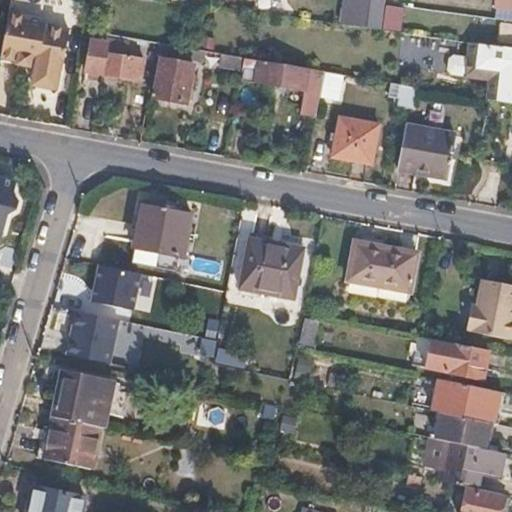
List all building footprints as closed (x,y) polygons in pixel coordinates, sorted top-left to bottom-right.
[(344,0),(342,26),(354,27),(383,31),(385,0),(344,0)] [(400,14),(401,0),(392,0),(392,13),(400,14)] [(511,0),(493,0),(492,19),(511,22),(511,0)] [(47,20),(27,16),(9,12),(0,55),(0,58),(18,62),(17,66),(29,68),(29,64),(36,65),(32,86),(55,91),(59,69),(62,70),(69,31),(46,27),(47,20)] [(101,75),(104,55),(106,44),(88,41),(83,71),(101,75)] [(511,105),(511,48),(504,48),(471,44),(468,57),(455,56),(450,59),(449,69),(450,74),(489,80),(487,101),(511,105)] [(203,62),(205,51),(190,48),(188,60),(203,62)] [(240,71),(243,57),(219,54),(218,66),(240,71)] [(141,72),(142,61),(104,55),(101,75),(135,80),(136,72),(141,72)] [(319,97),(324,71),(243,57),(240,71),(238,80),(304,91),(299,112),(314,116),(319,97)] [(184,105),(190,67),(160,61),(153,100),(184,105)] [(339,100),(345,74),(324,71),(319,97),(339,100)] [(389,83),(386,101),(411,105),(414,86),(389,83)] [(369,164),(375,126),(337,118),(331,157),(369,164)] [(447,178),(453,137),(404,127),(397,170),(422,174),(447,178)] [(0,230),(3,232),(8,213),(16,208),(18,200),(13,191),(16,181),(0,176),(0,230)] [(183,256),(190,214),(141,205),(133,247),(183,256)] [(293,299),(304,250),(251,238),(240,287),(293,299)] [(418,253),(405,250),(385,247),(356,243),(349,280),(413,290),(418,253)] [(141,274),(100,265),(92,302),(133,311),(141,274)] [(511,339),(511,331),(511,283),(482,279),(478,305),(472,305),(469,327),(473,328),(474,331),(511,339)] [(120,320),(77,312),(68,354),(111,364),(120,320)] [(317,337),(319,321),(307,318),(304,334),(317,337)] [(198,355),(211,357),(213,340),(200,338),(198,355)] [(483,378),(488,350),(430,338),(425,366),(483,378)] [(292,376),(307,379),(312,357),(296,354),(292,376)] [(99,426),(109,383),(60,372),(51,417),(54,418),(93,426),(99,426)] [(492,422),(500,390),(438,378),(432,410),(440,412),(489,422),(492,422)] [(483,450),(489,422),(440,412),(434,439),(483,450)] [(294,434),(297,420),(283,417),(280,431),(294,434)] [(85,467),(93,426),(54,418),(46,458),(85,467)] [(500,478),(505,455),(483,450),(434,439),(431,438),(425,466),(448,471),(446,481),(478,488),(481,472),(500,478)] [(80,511),(84,494),(33,484),(26,511),(80,511)] [(499,511),(503,496),(465,489),(459,511),(499,511)]
